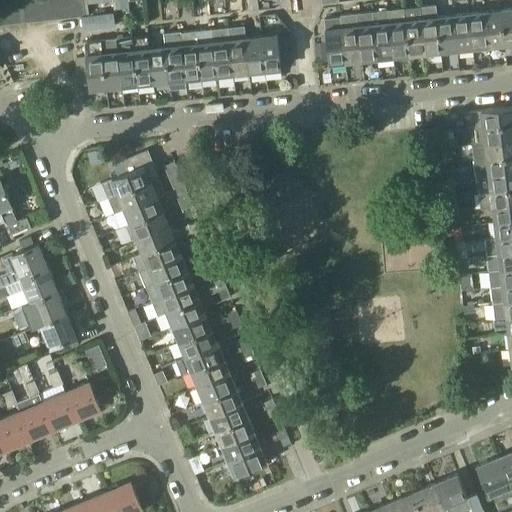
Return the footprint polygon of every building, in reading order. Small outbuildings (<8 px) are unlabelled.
[(0,0),(0,24),(9,24),(6,0),(0,0)] [(19,0),(6,0),(9,24),(21,23),(19,0)] [(19,0),(21,23),(33,22),(31,0),(19,0)] [(31,0),(33,22),(45,20),(43,0),(31,0)] [(43,0),(45,20),(57,19),(54,0),(43,0)] [(69,18),(66,0),(54,0),(57,19),(58,19),(69,18)] [(66,0),(69,18),(81,17),(79,0),(66,0)] [(79,0),(81,17),(89,16),(88,8),(88,3),(87,0),(79,0)] [(422,19),(421,6),(404,8),(409,55),(425,54),(422,19)] [(393,57),(409,55),(404,8),(388,9),(390,22),(393,57)] [(393,57),(390,22),(388,9),(373,11),(374,24),(378,59),(393,57)] [(511,9),(502,10),(506,45),(511,44),(511,9)] [(490,47),(506,45),(502,10),(486,12),(490,47)] [(474,48),(490,47),(486,12),(470,14),(474,48)] [(457,50),(474,48),(470,14),(453,16),(457,50)] [(441,52),(457,50),(453,16),(437,17),(441,52)] [(345,62),(341,28),(340,17),(324,19),(325,29),(326,41),(314,43),(316,65),(345,62)] [(425,54),(441,52),(437,17),(422,19),(425,54)] [(361,60),(378,59),(374,24),(358,26),(361,60)] [(244,26),(227,27),(229,40),(232,74),(248,72),(245,38),(244,26)] [(361,60),(358,26),(341,28),(345,62),(361,60)] [(211,29),(213,41),(216,76),(232,74),(229,40),(227,27),(211,29)] [(169,81),(185,79),(180,31),(164,33),(165,47),(169,81)] [(201,77),(196,31),(181,32),(181,31),(180,31),(185,79),(201,77)] [(197,31),(196,31),(201,77),(216,76),(213,41),(211,42),(206,42),(205,35),(198,36),(197,31)] [(261,36),(265,71),(281,69),(277,34),(261,36)] [(117,52),(121,86),(136,84),(133,50),(134,50),(133,36),(133,35),(117,37),(117,38),(116,38),(118,52),(117,52)] [(149,48),(150,48),(149,35),(133,36),(134,50),(133,50),(136,84),(153,83),(149,48)] [(248,72),(265,71),(261,36),(245,38),(248,72)] [(105,88),(121,86),(117,52),(118,52),(116,38),(100,40),(102,54),(101,54),(105,88)] [(89,89),(105,88),(101,54),(102,54),(100,40),(84,41),(89,89)] [(153,83),(169,81),(165,47),(150,48),(149,48),(153,83)] [(471,127),(511,122),(511,106),(469,111),(471,127)] [(473,143),(511,138),(511,122),(471,127),(473,143)] [(458,145),(457,137),(443,139),(444,147),(458,145)] [(475,159),(511,154),(511,138),(473,143),(475,159)] [(133,150),(131,143),(119,145),(123,154),(133,150)] [(477,175),(511,170),(511,154),(475,159),(477,175)] [(167,173),(178,168),(175,163),(176,163),(174,158),(173,159),(174,161),(165,165),(164,163),(163,164),(164,167),(165,167),(167,173)] [(102,181),(108,197),(151,179),(159,176),(153,160),(129,170),(102,181)] [(178,168),(167,173),(169,178),(170,182),(171,182),(171,180),(180,176),(181,178),(182,178),(180,173),(180,174),(178,168)] [(491,189),(511,186),(511,170),(477,175),(489,174),(491,189)] [(23,231),(1,178),(0,178),(0,206),(1,206),(14,235),(23,231)] [(124,207),(157,194),(151,179),(108,197),(114,211),(124,207)] [(493,205),(511,202),(511,186),(491,189),(491,190),(479,191),(481,207),(493,206),(493,205)] [(179,202),(190,198),(187,192),(188,192),(187,188),(185,189),(186,191),(177,195),(176,193),(175,193),(176,197),(177,197),(179,202)] [(130,222),(163,209),(157,194),(124,207),(130,222)] [(190,198),(179,202),(181,208),(182,212),(184,211),(183,210),(193,206),(193,207),(194,207),(193,203),(192,203),(190,198)] [(495,221),(511,218),(511,202),(493,205),(493,206),(495,221)] [(169,206),(163,209),(130,222),(131,223),(126,225),(132,240),(136,238),(136,237),(169,224),(166,217),(172,215),(169,206)] [(191,232),(202,228),(200,222),(201,222),(199,218),(198,219),(199,221),(189,224),(188,223),(187,223),(189,227),(191,232)] [(497,237),(511,235),(511,218),(495,221),(497,237)] [(142,252),(181,236),(178,229),(172,231),(169,224),(136,237),(136,238),(142,252)] [(202,228),(191,232),(194,238),(193,238),(195,242),(196,242),(195,239),(205,236),(206,238),(207,237),(205,233),(205,234),(202,228)] [(487,254),(511,251),(511,235),(497,237),(485,238),(487,254)] [(140,270),(148,267),(181,253),(179,247),(184,244),(181,236),(142,252),(134,256),(140,270)] [(23,277),(49,266),(39,243),(4,257),(9,271),(2,274),(6,284),(23,277)] [(215,257),(212,252),(213,252),(211,248),(210,248),(211,250),(201,254),(200,252),(199,253),(196,254),(200,263),(215,257)] [(489,270),(500,268),(511,267),(511,251),(487,254),(489,270)] [(146,285),(155,282),(188,268),(181,253),(148,267),(140,270),(146,285)] [(217,263),(215,257),(200,263),(204,273),(208,271),(208,269),(217,265),(218,267),(219,266),(217,262),(217,263)] [(32,300),(58,289),(49,266),(23,277),(32,300)] [(491,286),(502,284),(511,283),(511,267),(500,268),(489,270),(491,286)] [(152,300),(161,296),(193,283),(188,268),(155,282),(146,285),(152,300)] [(461,290),(474,288),(472,273),(460,274),(461,290)] [(212,293),(227,286),(223,277),(208,284),(212,293)] [(158,315),(167,312),(167,311),(200,298),(193,283),(161,296),(152,300),(158,315)] [(504,300),(511,299),(511,283),(502,284),(491,286),(493,303),(504,301),(504,300)] [(7,284),(0,286),(0,298),(11,294),(7,284)] [(227,286),(212,293),(216,303),(231,296),(227,286)] [(42,323),(68,312),(58,289),(32,300),(42,323)] [(173,326),(206,312),(200,298),(167,311),(167,312),(173,326)] [(495,318),(506,317),(506,316),(511,315),(511,299),(504,300),(504,301),(493,303),(495,318)] [(228,320),(239,316),(236,311),(237,311),(236,307),(235,307),(235,309),(226,313),(225,311),(224,312),(225,315),(226,315),(228,320)] [(68,312),(42,323),(51,347),(77,336),(68,312)] [(209,320),(206,312),(173,326),(179,341),(218,325),(215,317),(209,320)] [(508,332),(511,331),(511,315),(506,316),(506,317),(495,318),(493,318),(494,329),(508,327),(508,332)] [(239,316),(228,320),(231,326),(230,326),(232,330),(233,330),(232,328),(241,324),(242,326),(243,325),(242,322),(241,322),(239,316)] [(185,356),(218,342),(215,336),(222,333),(218,325),(179,341),(185,356)] [(26,330),(12,336),(16,346),(30,340),(26,330)] [(240,350),(251,346),(249,341),(250,341),(248,337),(247,337),(248,339),(238,343),(237,341),(236,342),(238,345),(240,350)] [(191,371),(224,357),(218,342),(185,356),(191,371)] [(0,364),(9,360),(1,344),(0,344),(0,364)] [(251,346),(240,350),(243,356),(242,356),(244,360),(245,359),(244,357),(253,353),(254,355),(255,355),(254,352),(253,352),(251,346)] [(197,385),(230,372),(224,357),(191,371),(197,385)] [(81,360),(72,364),(77,377),(87,373),(81,360)] [(53,361),(46,364),(50,373),(57,370),(53,361)] [(253,380),(263,375),(261,370),(262,370),(260,366),(259,367),(260,369),(250,372),(250,370),(248,371),(250,374),(253,380)] [(58,370),(49,374),(54,387),(64,383),(58,370)] [(203,400),(236,386),(230,372),(197,385),(203,400)] [(263,375),(253,380),(255,385),(255,386),(256,390),(257,389),(257,387),(266,383),(267,385),(268,385),(266,381),(265,381),(263,375)] [(54,427),(43,401),(44,401),(35,380),(26,384),(31,396),(18,401),(18,402),(17,402),(21,411),(21,410),(32,436),(54,427)] [(67,391),(77,417),(101,407),(90,381),(67,391)] [(209,415),(242,401),(236,386),(203,400),(209,415)] [(18,402),(18,401),(13,389),(3,393),(8,406),(17,402),(18,402)] [(54,427),(77,417),(67,391),(44,401),(43,401),(54,427)] [(265,409),(276,405),(273,400),(274,400),(272,396),(271,396),(272,398),(263,402),(262,400),(261,400),(262,404),(263,404),(265,409)] [(215,430),(248,416),(242,401),(209,415),(215,430)] [(276,405),(265,409),(268,415),(267,415),(268,419),(270,418),(269,417),(278,413),(279,414),(280,414),(278,410),(276,405)] [(0,425),(8,446),(32,436),(21,410),(21,411),(0,419),(0,425)] [(221,444),(255,431),(248,416),(215,430),(221,444)] [(0,449),(8,446),(0,425),(0,449)] [(277,439),(288,435),(285,429),(286,429),(284,425),(283,426),(284,428),(275,431),(274,429),(273,430),(274,434),(275,433),(277,439)] [(228,460),(261,446),(255,431),(221,444),(228,460)] [(288,435),(277,439),(280,445),(279,445),(281,449),(282,448),(281,446),(291,442),(291,445),(292,444),(290,439),(289,439),(288,435)] [(261,446),(228,460),(234,475),(267,462),(261,446)] [(511,449),(499,455),(509,478),(511,486),(511,449)] [(499,455),(476,464),(490,498),(511,488),(511,486),(509,478),(499,455)] [(459,511),(472,507),(467,495),(458,472),(434,481),(444,505),(447,511),(459,511)] [(108,490),(116,511),(127,511),(142,506),(132,480),(108,490)] [(421,511),(426,511),(444,505),(434,481),(412,491),(421,511)] [(89,511),(116,511),(108,490),(84,500),(89,511)] [(421,511),(412,491),(391,499),(395,511),(421,511)] [(395,511),(391,499),(368,509),(368,511),(395,511)] [(62,510),(62,511),(89,511),(84,500),(62,510)]
